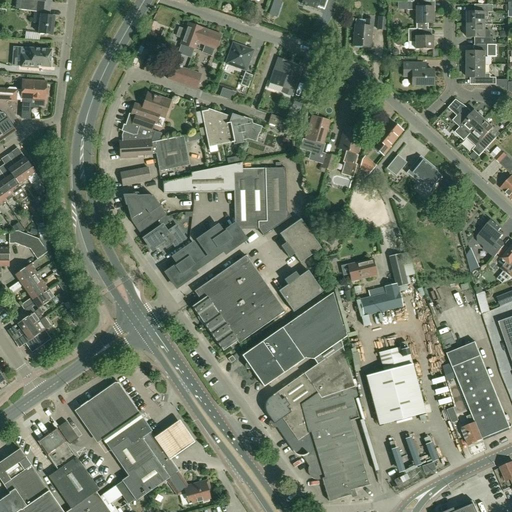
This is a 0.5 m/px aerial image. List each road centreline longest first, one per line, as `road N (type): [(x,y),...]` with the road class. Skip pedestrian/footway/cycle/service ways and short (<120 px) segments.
road 1 (residential): [(170,302),(119,229),(108,199),(103,167),(113,108),(137,71),(251,112)]
road 2 (unclassified): [(176,7),(343,64),(420,125)]
road 3 (tertiary): [(137,327),(266,511)]
road 4 (tertiary): [(268,490),(149,317)]
road 5 (tertiary): [(79,158),(75,181),(87,241),(137,327)]
road 6 (residential): [(271,449),(170,302)]
road 7 (tertiary): [(149,317),(111,256),(79,158)]
road 8 (tertiary): [(144,0),(96,87),(79,158)]
road 9 (residential): [(403,507),(317,511),(271,449)]
road 10 (residential): [(170,302),(256,241),(279,272)]
road 11 (unclassified): [(420,125),(511,213)]
